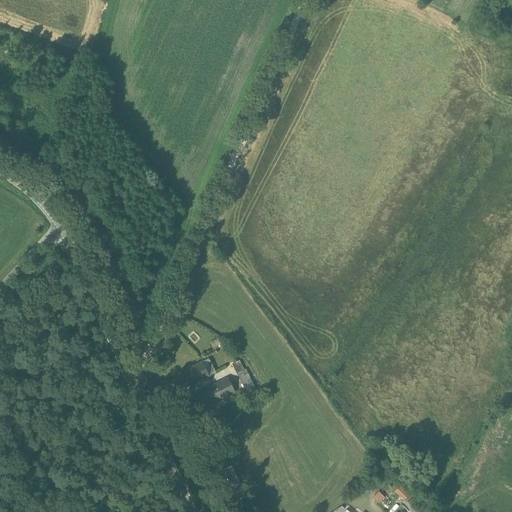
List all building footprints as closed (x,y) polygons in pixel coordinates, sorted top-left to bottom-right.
[(209,359),(202,363),(177,375),(184,389),(209,377),(216,373),(209,359)] [(240,361),(232,365),(247,395),(257,391),(246,369),(244,370),(240,361)] [(228,377),(193,395),(201,411),(236,394),(228,377)] [(207,422),(211,430),(220,425),(217,417),(207,422)] [(229,464),(224,455),(217,459),(222,468),(229,464)] [(235,501),(243,497),(247,496),(243,487),(239,488),(238,489),(229,466),(228,467),(225,468),(222,469),(235,501)] [(401,486),(395,493),(404,501),(410,494),(401,486)] [(425,511),(414,497),(405,504),(410,511),(425,511)]
